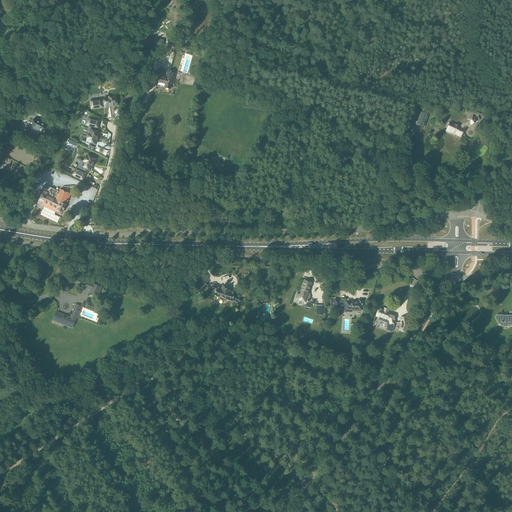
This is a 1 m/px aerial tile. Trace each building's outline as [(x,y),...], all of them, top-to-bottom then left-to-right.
[(139,42),(147,44),(157,46),(158,39),(148,37),(148,36),(140,34),(139,39),(137,38),(136,42),(139,42)] [(173,85),(174,79),(167,77),(166,79),(164,78),(163,69),(158,69),(159,77),(158,82),(166,84),(165,88),(170,89),(171,84),(173,85)] [(104,101),(105,105),(105,107),(113,106),(113,105),(117,105),(116,96),(109,97),(109,100),(104,101)] [(102,106),(105,105),(104,101),(101,101),(101,99),(91,101),(92,108),(102,107),(102,106)] [(428,115),(421,112),(416,125),(423,127),(428,115)] [(461,127),(461,128),(451,123),(446,132),(451,134),(451,133),(461,137),(466,127),(470,123),(471,125),(476,121),(473,117),(468,120),(461,125),(461,126),(461,127)] [(89,118),(87,125),(93,127),(92,131),(96,131),(97,127),(97,128),(99,120),(89,118)] [(38,145),(47,127),(33,120),(23,137),(31,142),(38,145)] [(89,135),(87,142),(95,144),(96,140),(97,140),(99,132),(96,131),(92,131),(92,130),(91,135),(89,135)] [(81,160),(77,168),(85,172),(87,169),(90,170),(94,163),(93,162),(95,159),(87,155),(84,162),(81,160)] [(77,168),(73,175),(83,180),(86,173),(85,172),(77,168)] [(67,203),(71,194),(59,189),(58,191),(51,188),(49,192),(50,193),(50,194),(43,192),(38,203),(57,212),(57,210),(62,212),(66,205),(65,205),(65,203),(67,203)] [(72,282),(81,285),(83,280),(74,276),(72,282)] [(308,302),(310,296),(307,295),(311,283),(304,281),(299,294),(298,294),(297,298),(299,299),(302,301),(303,300),(307,302),(305,307),(306,308),(306,307),(310,308),(311,303),(308,302)] [(87,282),(84,288),(90,290),(89,293),(98,297),(102,287),(93,283),(93,284),(87,282)] [(199,293),(208,286),(204,282),(199,287),(198,286),(196,288),(196,289),(196,290),(199,293)] [(214,295),(220,297),(219,298),(220,299),(221,299),(222,300),(223,300),(224,300),(225,300),(225,299),(233,301),(233,302),(238,306),(241,301),(238,299),(234,297),(235,292),(231,291),(221,288),(217,287),(213,285),(211,290),(215,292),(214,295)] [(334,300),(334,308),(339,308),(339,307),(345,308),(345,307),(347,307),(347,303),(339,302),(340,300),(334,300)] [(355,302),(352,302),(347,301),(347,303),(347,307),(345,307),(345,308),(344,311),(352,312),(352,310),(360,311),(361,307),(363,307),(363,300),(364,300),(358,300),(359,300),(359,302),(355,302)] [(79,310),(81,306),(75,304),(70,317),(56,311),(53,318),(58,320),(57,322),(64,325),(72,328),(77,317),(80,310),(79,310)] [(95,304),(94,308),(95,308),(93,313),(100,315),(103,308),(95,304)] [(394,326),(394,323),(395,323),(394,316),(389,314),(390,313),(388,312),(389,310),(384,308),(383,310),(379,309),(376,316),(383,319),(382,321),(386,323),(387,327),(386,330),(392,332),(394,326)] [(508,326),(509,326),(511,325),(511,315),(498,316),(497,316),(496,316),(496,317),(496,318),(497,319),(498,319),(498,320),(498,321),(497,321),(497,322),(498,322),(498,323),(499,323),(500,323),(501,323),(502,322),(502,321),(506,321),(506,323),(506,324),(506,325),(507,325),(508,326)] [(335,316),(328,316),(327,321),(325,321),(325,324),(334,324),(335,316)] [(407,317),(400,318),(401,325),(399,330),(406,332),(408,325),(407,317)]
